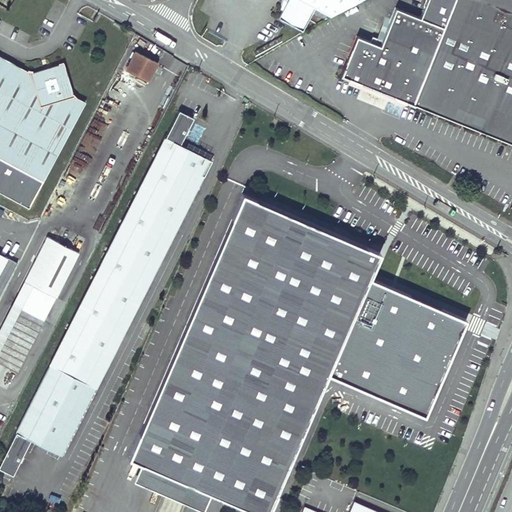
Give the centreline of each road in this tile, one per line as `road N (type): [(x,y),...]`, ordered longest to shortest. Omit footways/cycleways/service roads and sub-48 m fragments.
road 1 (unclassified): [(511,240),(161,32)]
road 2 (primary): [(511,359),(448,511)]
